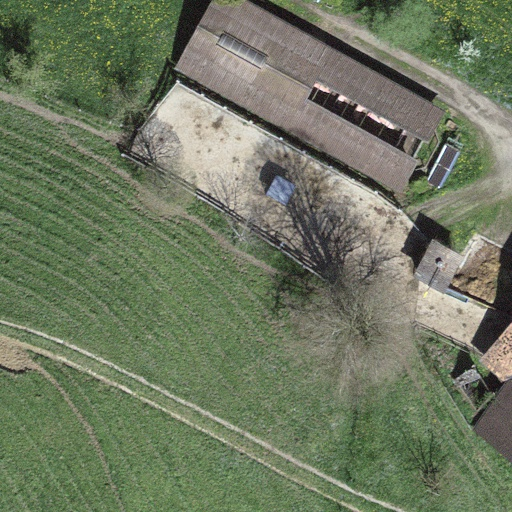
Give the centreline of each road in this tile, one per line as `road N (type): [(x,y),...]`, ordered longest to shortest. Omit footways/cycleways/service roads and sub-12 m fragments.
road 1 (track): [(0,323),(94,359),(270,459),(390,511)]
road 2 (track): [(511,136),(442,87),(276,0)]
road 3 (track): [(384,325),(498,511)]
